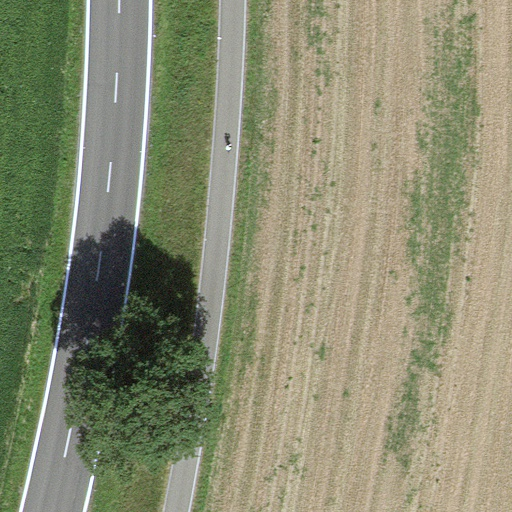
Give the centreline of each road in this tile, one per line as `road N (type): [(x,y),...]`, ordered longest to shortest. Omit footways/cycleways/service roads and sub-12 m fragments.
road 1 (secondary): [(54,511),(98,282),(120,0)]
road 2 (track): [(179,511),(222,216),(236,0)]
